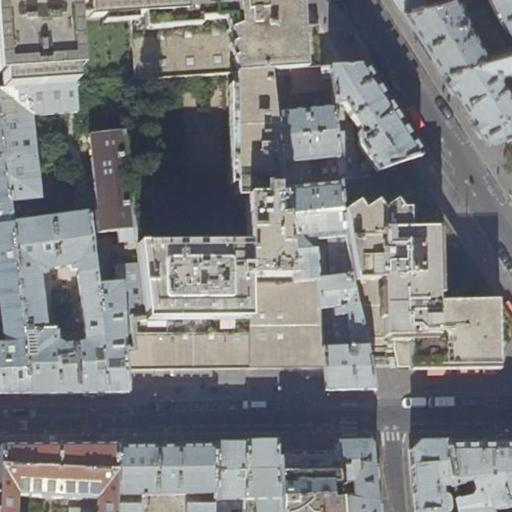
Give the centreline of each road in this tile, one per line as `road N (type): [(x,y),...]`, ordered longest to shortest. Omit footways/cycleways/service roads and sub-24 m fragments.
road 1 (residential): [(388,418),(0,421)]
road 2 (residential): [(511,239),(358,0)]
road 3 (residential): [(511,415),(388,418)]
